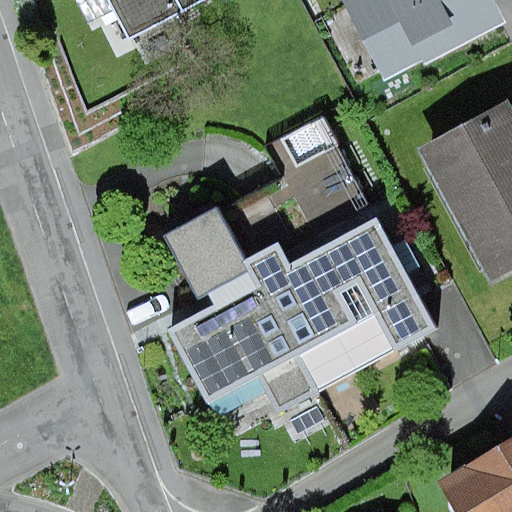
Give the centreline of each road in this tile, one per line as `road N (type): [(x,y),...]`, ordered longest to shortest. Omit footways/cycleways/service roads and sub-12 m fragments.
road 1 (residential): [(114,388),(0,67)]
road 2 (residential): [(161,511),(114,388)]
road 3 (residential): [(0,447),(114,388)]
